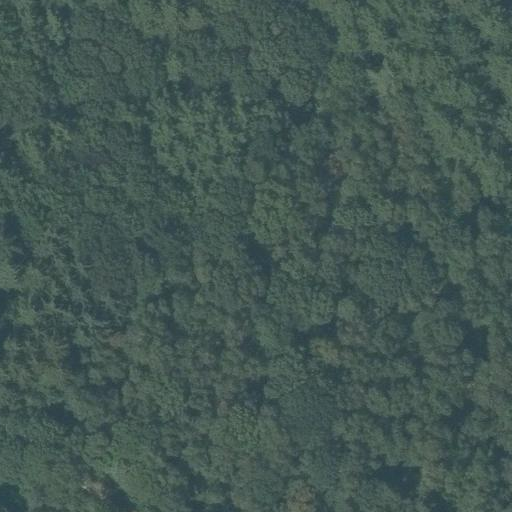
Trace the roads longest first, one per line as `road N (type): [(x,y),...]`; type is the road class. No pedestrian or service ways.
road 1 (track): [(511,222),(269,0)]
road 2 (track): [(0,436),(67,469),(119,511)]
